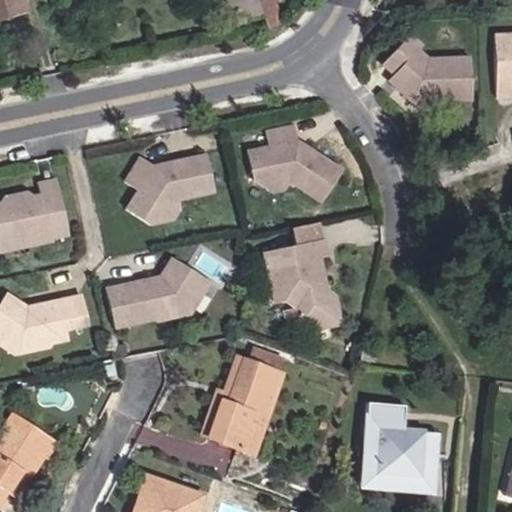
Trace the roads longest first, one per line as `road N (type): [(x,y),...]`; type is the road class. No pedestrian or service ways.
road 1 (residential): [(66,113),(266,69),(304,49)]
road 2 (residential): [(304,49),(372,135),(393,190)]
road 3 (residential): [(76,511),(139,368)]
road 4 (residential): [(66,113),(90,263)]
road 5 (residential): [(393,190),(511,151)]
